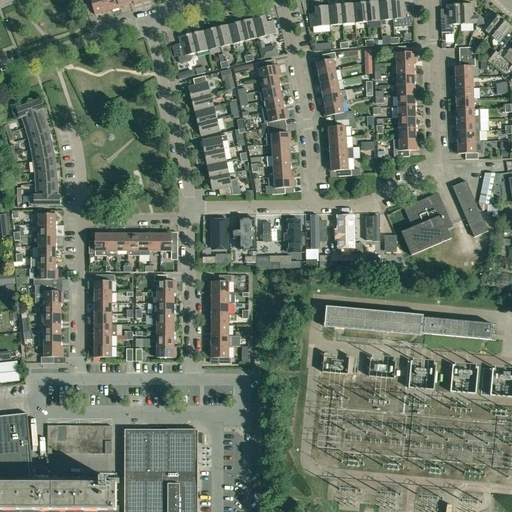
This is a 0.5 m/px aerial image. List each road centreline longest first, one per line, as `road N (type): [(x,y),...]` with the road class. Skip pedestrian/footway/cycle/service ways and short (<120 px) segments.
road 1 (residential): [(313,205),(360,205),(437,171),(431,0)]
road 2 (residential): [(313,205),(307,124),(282,0)]
road 3 (residential): [(192,207),(147,22)]
road 4 (residential): [(81,379),(81,220)]
road 5 (residential): [(0,70),(147,22)]
road 6 (residential): [(191,364),(192,220)]
road 7 (residential): [(192,207),(313,205)]
